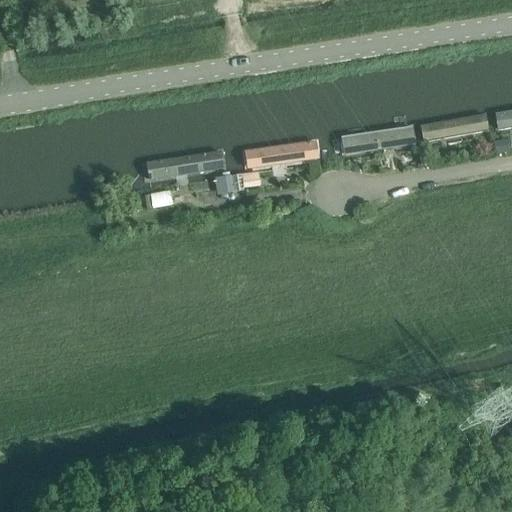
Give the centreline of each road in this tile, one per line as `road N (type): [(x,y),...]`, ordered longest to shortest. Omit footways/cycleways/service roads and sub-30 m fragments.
road 1 (tertiary): [(0,100),(511,23)]
road 2 (residential): [(511,161),(334,191)]
